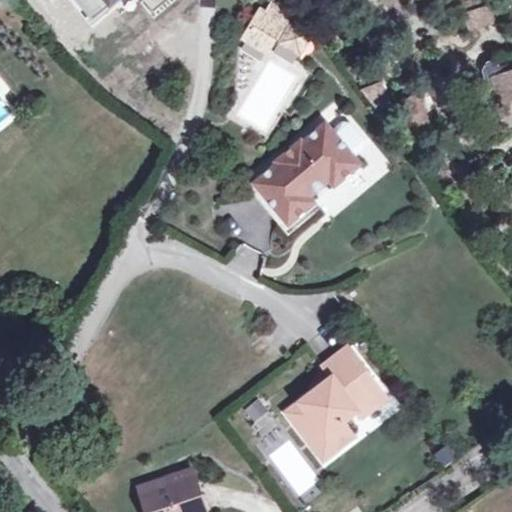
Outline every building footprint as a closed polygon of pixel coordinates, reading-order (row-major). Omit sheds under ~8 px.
[(289,0),(274,0),(269,10),(293,23),(299,13),(289,0)] [(511,10),(508,0),(473,11),(482,38),(511,27),(511,10)] [(511,0),(508,0),(511,10),(511,59),(497,65),(495,58),(485,61),(482,70),(484,79),(492,77),(499,99),(507,122),(511,120),(511,0)] [(269,10),(266,15),(283,24),(275,37),(301,51),(311,33),(293,23),(269,10)] [(261,12),(254,25),(275,37),(283,24),(266,15),(261,12)] [(275,37),(254,25),(246,38),(268,50),(275,37)] [(407,96),(412,122),(426,119),(422,93),(407,96)] [(490,127),(507,122),(499,99),(488,103),(482,115),(485,124),(490,127)] [(313,125),(287,147),(288,149),(260,172),(295,214),(324,191),(319,185),(339,168),(344,174),(373,150),(366,142),(345,116),(338,108),(314,127),(313,125)] [(354,108),(345,116),(366,142),(376,134),(377,127),(362,109),(354,108)] [(438,179),(453,176),(448,155),(433,159),(438,179)] [(465,173),(453,176),(438,179),(435,180),(444,192),(455,189),(469,185),(465,173)] [(493,179),(469,185),(455,189),(460,207),(479,225),(473,200),(497,193),(493,179)] [(367,385),(374,379),(348,346),(322,366),(331,378),(286,412),(307,439),(320,429),(337,451),(355,437),(344,423),(359,412),(364,418),(381,404),(367,385)] [(388,398),(374,379),(367,385),(381,404),(388,398)] [(324,461),(337,451),(320,429),(307,439),(324,461)] [(207,511),(194,471),(140,489),(147,511),(207,511)]
